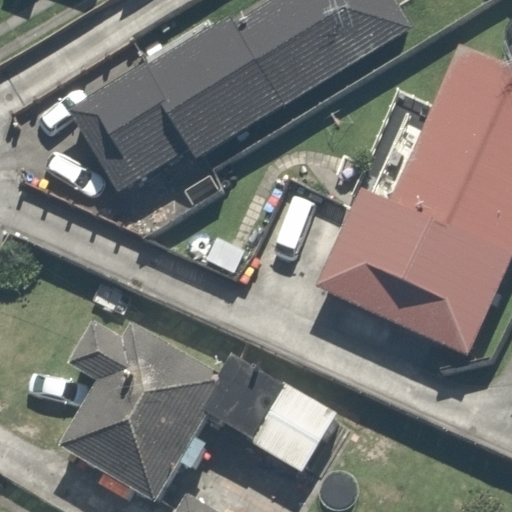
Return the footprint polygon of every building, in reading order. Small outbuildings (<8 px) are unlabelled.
[(405,24),(392,0),(263,0),(61,110),(110,200),(393,46),(387,34),(405,24)] [(475,366),(511,272),(511,74),(460,54),(398,213),(355,196),(313,302),(475,366)] [(138,494),(163,506),(200,426),(202,421),(223,375),(128,331),(126,335),(81,314),(55,371),(85,384),(53,455),(101,477),(93,493),(131,510),(138,494)] [(223,375),(202,421),(200,426),(300,473),(330,408),(230,361),(223,375)] [(243,511),(225,504),(222,511),(191,496),(183,511),(243,511)]
